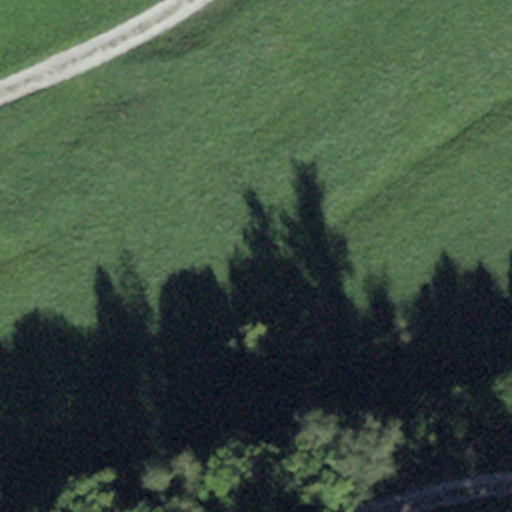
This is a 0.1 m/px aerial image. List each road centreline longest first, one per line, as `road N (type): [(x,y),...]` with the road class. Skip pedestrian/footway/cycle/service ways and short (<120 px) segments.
road 1 (track): [(0,100),(44,87),(209,0)]
road 2 (track): [(368,511),(511,485)]
